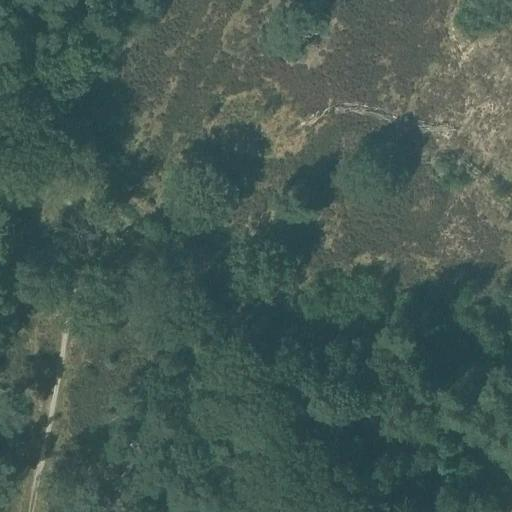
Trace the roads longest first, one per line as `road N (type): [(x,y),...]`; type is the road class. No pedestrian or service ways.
road 1 (track): [(32,511),(69,319),(116,209)]
road 2 (track): [(0,80),(116,209)]
